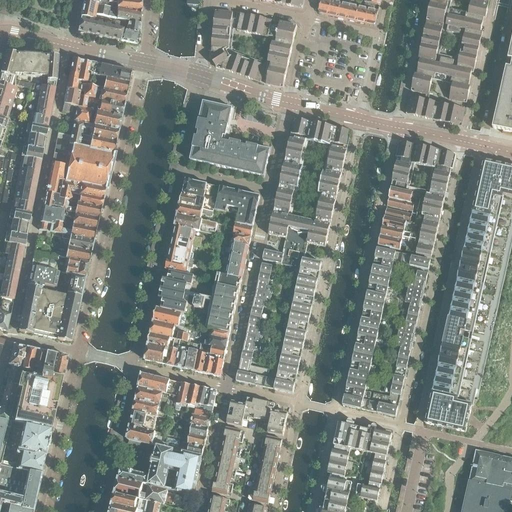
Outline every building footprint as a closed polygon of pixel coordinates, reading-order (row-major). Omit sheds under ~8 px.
[(97,0),(97,4),(96,6),(141,13),(141,2),(131,0),(108,0),(108,1),(105,0),(97,0)] [(278,0),(277,4),(302,9),(304,0),(278,0)] [(327,0),(326,0),(321,0),(319,11),(321,13),(320,14),(328,15),(331,1),(331,0),(327,0)] [(431,5),(418,61),(420,61),(417,75),(415,75),(412,91),(429,95),(431,84),(432,80),(453,84),(452,89),(450,100),(467,103),(470,87),(468,87),(472,73),(473,73),(477,57),(479,49),(483,32),(481,32),(484,18),(486,18),(488,8),(489,2),(478,0),(471,0),(471,3),(469,13),(450,9),(447,21),(444,21),(447,8),(448,5),(431,2),(431,5)] [(84,1),(81,17),(91,19),(94,19),(95,15),(96,10),(95,10),(96,6),(97,4),(84,1)] [(337,18),(340,3),(331,1),(328,15),(337,18)] [(366,23),(370,3),(365,2),(364,8),(359,7),(356,22),(365,24),(366,23)] [(347,20),(350,5),(340,3),(337,18),(347,20)] [(374,4),(370,3),(366,23),(373,25),(373,24),(375,24),(376,24),(378,11),(373,10),(374,4)] [(356,22),(359,7),(350,5),(347,20),(356,22)] [(96,10),(95,15),(126,22),(126,21),(140,24),(141,13),(96,6),(95,10),(96,10)] [(260,83),(267,86),(281,89),(282,82),(285,83),(293,49),(296,33),(293,33),(294,26),(238,14),(236,20),(232,20),(233,13),(219,12),(218,18),(215,18),(212,53),(214,53),(214,57),(211,59),(216,67),(219,66),(223,67),(222,70),(255,81),(256,78),(261,80),(260,83)] [(98,23),(95,36),(104,38),(106,27),(106,24),(103,24),(104,18),(99,18),(98,23)] [(81,19),(78,33),(87,35),(90,21),(81,19)] [(106,27),(104,38),(112,40),(115,29),(114,29),(115,26),(111,25),(112,20),(107,19),(106,24),(106,27)] [(90,21),(87,35),(95,36),(98,23),(90,21)] [(115,29),(112,40),(121,42),(124,31),(124,28),(119,27),(120,22),(116,21),(115,26),(114,29),(115,29)] [(124,28),(124,31),(140,35),(140,24),(126,21),(126,22),(124,28)] [(124,31),(121,42),(137,46),(140,35),(124,31)] [(501,93),(493,129),(503,131),(503,134),(511,135),(511,43),(509,60),(511,60),(511,65),(511,68),(507,67),(501,93)] [(56,82),(58,63),(58,60),(58,57),(49,56),(49,57),(41,56),(23,54),(23,55),(16,55),(16,54),(6,53),(5,56),(0,75),(0,83),(13,87),(13,86),(14,85),(15,81),(15,79),(15,78),(15,75),(46,78),(46,87),(55,89),(56,82)] [(72,60),(69,76),(79,77),(82,62),(73,60),(72,60)] [(82,62),(79,77),(76,92),(79,93),(81,85),(87,86),(89,75),(91,64),(82,62)] [(129,85),(131,73),(91,64),(89,75),(105,79),(105,80),(110,81),(109,81),(112,82),(112,81),(123,84),(123,85),(125,85),(125,84),(129,85)] [(69,76),(66,90),(76,92),(79,77),(69,76)] [(105,80),(102,91),(126,96),(129,85),(125,84),(125,85),(123,85),(123,84),(112,81),(112,82),(109,81),(110,81),(105,80)] [(17,89),(17,88),(13,87),(0,83),(0,94),(14,99),(17,89)] [(94,100),(96,92),(97,88),(87,86),(81,85),(79,93),(78,97),(88,99),(94,100)] [(52,103),(55,89),(46,87),(41,86),(38,100),(52,103)] [(76,92),(66,90),(63,105),(70,106),(72,107),(76,107),(78,97),(79,93),(76,92)] [(126,96),(102,91),(100,101),(101,101),(124,106),(126,96)] [(0,106),(10,109),(14,99),(0,94),(0,106)] [(86,109),(87,103),(88,99),(78,97),(76,107),(77,108),(86,109)] [(406,115),(462,127),(465,109),(410,97),(406,115)] [(50,117),(52,103),(38,100),(36,114),(50,117)] [(101,101),(99,112),(121,117),(124,106),(101,101)] [(203,102),(200,114),(199,121),(190,161),(264,177),(268,160),(270,150),(225,140),(232,109),(203,102)] [(0,117),(7,120),(10,109),(0,106),(0,117)] [(77,108),(74,122),(89,126),(89,125),(92,110),(86,109),(77,108)] [(94,126),(89,125),(89,126),(118,132),(121,117),(99,112),(96,111),(94,126)] [(47,128),(50,117),(36,114),(31,113),(28,125),(47,128)] [(7,125),(8,120),(7,120),(0,117),(0,128),(1,129),(5,130),(6,129),(7,125)] [(345,146),(348,135),(349,131),(297,120),(297,124),(294,135),(296,135),(306,137),(308,138),(308,141),(309,141),(330,146),(331,143),(334,144),(344,146),(345,146)] [(74,122),(71,134),(82,136),(84,127),(93,129),(91,138),(116,143),(118,132),(89,126),(74,122)] [(46,138),(48,128),(47,128),(28,125),(27,124),(26,133),(26,134),(30,135),(45,138),(46,138)] [(71,136),(70,140),(69,145),(113,155),(116,143),(91,138),(90,142),(89,148),(80,146),(81,138),(82,136),(71,134),(71,136)] [(42,146),(42,143),(44,143),(45,138),(30,135),(27,148),(43,151),(44,146),(42,146)] [(320,276),(322,264),(307,260),(304,260),(304,258),(305,254),(306,255),(309,244),(310,244),(326,248),(347,152),(336,149),(332,148),(327,172),(324,171),(319,193),(321,194),(316,222),(313,222),(292,217),(289,216),(296,188),(298,189),(303,167),(300,166),(305,143),(301,142),(291,139),(290,139),(269,235),(285,239),(286,239),(284,250),(285,250),(284,253),(284,255),(278,254),(265,251),(263,261),(264,261),(282,265),(297,268),(295,277),(299,278),(296,294),(291,293),(289,303),(294,304),(290,320),(286,319),(283,329),(288,330),(284,346),(280,345),(278,355),(282,356),(279,372),(273,371),(271,377),(269,377),(270,370),(251,366),(252,363),(253,358),(254,351),(260,352),(264,331),(259,330),(260,324),(266,325),(268,316),(263,314),(264,308),(269,309),(274,288),(269,287),(271,276),(276,277),(278,268),(263,264),(241,361),(241,364),(237,382),(294,395),(296,382),(297,380),(302,357),(302,356),(302,354),(308,330),(308,328),(308,327),(313,304),(314,302),(319,278),(320,276)] [(393,181),(391,188),(392,188),(406,191),(407,184),(408,184),(409,180),(412,164),(436,169),(430,195),(427,194),(422,216),(425,217),(417,255),(426,257),(432,258),(450,175),(447,174),(448,169),(452,170),(452,169),(451,169),(454,154),(402,143),(399,157),(398,157),(398,158),(402,158),(401,163),(397,162),(393,180),(393,181)] [(54,154),(52,164),(65,167),(62,181),(105,191),(106,191),(106,189),(107,182),(108,182),(109,175),(110,168),(111,169),(112,162),(113,156),(114,156),(114,155),(113,155),(69,145),(67,156),(54,154)] [(42,161),(44,151),(43,151),(27,148),(23,147),(23,148),(21,157),(22,157),(41,161),(42,161)] [(39,171),(41,161),(22,157),(21,161),(20,168),(39,171)] [(511,167),(484,161),(426,424),(466,433),(472,408),(472,406),(473,406),(475,398),(477,390),(480,391),(490,344),(511,245),(511,167)] [(58,181),(62,181),(62,182),(62,181),(65,167),(52,164),(46,194),(55,196),(58,181)] [(40,171),(39,171),(20,168),(18,178),(37,182),(40,171)] [(35,193),(37,182),(18,178),(16,189),(35,193)] [(209,183),(187,178),(182,195),(183,195),(205,200),(209,186),(209,183)] [(105,191),(62,181),(62,182),(62,181),(60,191),(103,201),(105,191)] [(216,211),(221,188),(209,186),(205,200),(203,210),(214,212),(214,211),(216,211)] [(259,205),(261,197),(244,193),(236,191),(229,190),(221,188),(216,211),(226,213),(227,212),(228,213),(229,210),(227,210),(228,207),(239,210),(236,224),(253,228),(255,220),(257,212),(259,205)] [(392,188),(390,199),(411,203),(412,203),(413,198),(421,200),(422,195),(406,191),(392,188)] [(35,194),(35,193),(16,189),(14,200),(33,204),(35,194)] [(59,196),(59,197),(59,199),(70,202),(76,203),(78,203),(101,209),(103,201),(60,191),(59,196)] [(59,197),(55,196),(46,194),(43,209),(67,213),(68,209),(69,204),(70,202),(59,199),(59,197)] [(203,210),(205,200),(183,195),(180,205),(203,210)] [(419,209),(420,205),(420,204),(412,203),(411,203),(390,199),(388,206),(413,211),(414,208),(419,209)] [(31,214),(33,204),(14,200),(12,210),(12,211),(31,214)] [(74,210),(68,209),(67,213),(99,220),(101,209),(78,203),(76,209),(74,209),(74,210)] [(214,212),(203,210),(180,205),(178,215),(201,220),(202,214),(213,217),(214,212)] [(43,209),(40,224),(54,227),(55,222),(63,223),(64,217),(73,219),(72,225),(96,230),(99,220),(67,213),(43,209)] [(29,224),(31,214),(12,211),(11,210),(9,219),(9,220),(13,221),(29,224)] [(410,223),(412,215),(387,210),(386,217),(410,223)] [(218,224),(201,220),(178,215),(175,227),(196,232),(215,236),(218,224)] [(410,223),(386,217),(383,227),(405,232),(405,228),(412,230),(411,233),(417,234),(419,224),(410,223)] [(27,224),(12,221),(10,234),(24,237),(27,224)] [(54,227),(40,224),(39,231),(52,233),(62,236),(62,235),(94,241),(96,230),(72,225),(71,232),(62,229),(63,223),(55,222),(54,227)] [(254,228),(253,228),(236,224),(230,223),(229,228),(235,229),(233,234),(236,235),(251,238),(254,228)] [(196,232),(175,227),(173,238),(202,244),(203,239),(195,237),(196,232)] [(383,227),(381,237),(414,244),(415,240),(416,240),(417,235),(417,234),(411,233),(410,239),(403,237),(405,232),(383,227)] [(25,247),(27,237),(26,237),(10,234),(6,233),(6,235),(4,243),(5,243),(24,247),(25,247)] [(62,235),(62,236),(61,239),(68,241),(67,248),(91,253),(94,241),(62,235)] [(249,247),(251,238),(236,235),(235,239),(232,238),(231,243),(249,247)] [(380,247),(410,253),(413,252),(414,244),(381,237),(379,247),(380,247)] [(173,238),(170,248),(192,253),(193,247),(201,248),(202,244),(173,238)] [(22,260),(24,247),(5,243),(3,256),(8,258),(22,260)] [(242,279),(249,247),(231,243),(230,248),(226,247),(225,253),(228,254),(227,259),(224,258),(223,264),(226,264),(223,275),(242,279)] [(56,252),(55,256),(55,257),(61,258),(89,264),(91,253),(67,248),(66,254),(56,252)] [(170,248),(168,259),(194,265),(195,260),(190,259),(192,253),(170,248)] [(401,399),(396,398),(366,392),(370,376),(374,377),(376,367),(372,366),(375,349),(380,350),(382,341),(378,340),(381,323),(386,324),(388,315),(383,314),(387,298),(392,299),(394,289),(389,288),(393,271),(397,273),(399,264),(401,255),(378,249),(343,406),(396,418),(401,399)] [(34,253),(32,267),(58,273),(58,272),(60,258),(61,259),(61,258),(55,257),(55,256),(34,253)] [(401,255),(399,264),(429,271),(431,261),(429,261),(401,255)] [(19,274),(22,260),(8,258),(5,271),(19,274)] [(65,274),(58,272),(58,273),(59,273),(67,275),(86,279),(89,264),(61,258),(61,259),(67,260),(65,274)] [(193,269),(194,265),(168,259),(165,270),(170,271),(189,275),(191,268),(193,269)] [(32,267),(27,289),(42,293),(43,289),(81,297),(86,279),(67,275),(64,289),(56,288),(59,273),(58,273),(32,267)] [(16,287),(19,274),(5,271),(3,284),(16,287)] [(184,303),(188,286),(192,287),(193,282),(194,277),(189,275),(170,271),(168,280),(164,279),(159,299),(163,300),(162,305),(161,309),(186,314),(187,310),(188,304),(184,303)] [(388,383),(386,393),(391,394),(401,396),(428,274),(413,271),(412,276),(417,277),(409,311),(404,310),(402,319),(407,320),(400,354),(395,353),(394,358),(398,359),(393,384),(388,383)] [(235,315),(242,279),(223,275),(221,274),(221,275),(213,312),(212,314),(212,318),(229,321),(229,320),(233,321),(233,320),(233,321),(234,319),(235,315)] [(13,301),(16,287),(3,284),(0,297),(13,300),(13,301)] [(71,344),(81,297),(43,289),(42,293),(27,289),(19,330),(21,333),(71,344)] [(204,310),(206,301),(196,298),(196,299),(194,308),(204,310)] [(13,304),(12,304),(1,301),(0,306),(0,330),(7,333),(13,304)] [(188,315),(186,315),(186,314),(161,309),(157,308),(155,322),(188,329),(189,330),(192,317),(188,316),(188,315)] [(230,334),(233,321),(233,320),(233,321),(229,320),(229,321),(212,318),(209,329),(209,330),(230,334)] [(155,322),(152,334),(180,341),(188,343),(190,335),(187,334),(188,329),(155,322)] [(229,341),(230,334),(209,330),(209,331),(212,332),(211,337),(229,341)] [(178,351),(180,341),(152,334),(150,344),(170,349),(178,351)] [(227,350),(229,341),(211,337),(210,342),(205,341),(205,345),(210,346),(227,350)] [(178,351),(175,368),(185,370),(190,343),(188,343),(180,341),(178,351)] [(190,343),(185,370),(195,372),(201,345),(190,343)] [(170,349),(150,344),(146,361),(166,366),(170,349)] [(201,345),(195,372),(204,374),(208,354),(210,346),(205,345),(201,344),(201,345)] [(22,369),(27,348),(14,345),(8,365),(12,366),(22,369)] [(225,358),(227,350),(210,346),(208,354),(216,356),(225,358)] [(22,369),(20,375),(30,377),(36,351),(27,348),(22,369)] [(175,368),(178,351),(170,349),(166,366),(175,368)] [(42,372),(47,353),(36,351),(30,377),(40,379),(41,375),(35,373),(36,370),(42,372)] [(20,375),(19,378),(17,386),(15,395),(12,404),(10,413),(8,421),(11,422),(13,422),(23,425),(51,431),(63,379),(51,376),(56,355),(47,353),(42,372),(41,375),(40,379),(30,377),(20,375)] [(212,376),(216,356),(208,354),(204,374),(212,376)] [(65,358),(56,355),(51,376),(63,379),(67,360),(65,358)] [(221,378),(225,358),(216,356),(212,376),(221,378)] [(7,370),(6,374),(19,378),(20,375),(22,369),(12,366),(11,371),(7,370)] [(19,378),(6,374),(5,378),(9,379),(7,384),(17,386),(19,378)] [(142,378),(139,389),(174,397),(174,400),(179,402),(183,384),(144,376),(142,378)] [(17,386),(7,384),(6,388),(2,387),(1,391),(15,395),(17,386)] [(179,402),(176,411),(180,412),(182,405),(187,407),(192,387),(183,384),(179,402)] [(192,387),(187,407),(186,413),(195,415),(197,407),(201,389),(192,387)] [(174,397),(139,389),(137,401),(159,406),(160,405),(161,406),(162,398),(168,400),(166,408),(176,410),(176,411),(179,402),(174,400),(174,397)] [(209,390),(201,389),(197,407),(204,408),(205,409),(209,390)] [(205,409),(204,408),(203,411),(213,413),(217,392),(209,390),(205,409)] [(15,395),(1,391),(0,393),(0,395),(4,396),(2,401),(12,404),(15,395)] [(283,437),(286,424),(288,415),(277,413),(279,406),(243,399),(242,405),(232,403),(227,425),(242,428),(244,421),(247,422),(248,417),(254,419),(261,421),(261,420),(267,421),(266,426),(269,427),(268,434),(283,437)] [(0,405),(0,409),(10,413),(12,404),(2,401),(1,406),(0,405)] [(135,410),(157,415),(158,415),(160,408),(159,408),(159,406),(137,401),(135,410)] [(197,407),(195,415),(211,420),(213,413),(203,411),(204,408),(197,407)] [(10,413),(0,409),(0,419),(8,421),(10,413)] [(157,415),(135,410),(131,427),(154,432),(158,416),(157,415)] [(195,415),(186,413),(185,418),(192,419),(191,425),(209,429),(211,420),(195,415)] [(2,461),(10,428),(11,422),(8,421),(0,419),(0,465),(3,466),(4,462),(2,461)] [(346,511),(353,484),(344,482),(345,477),(347,469),(352,470),(354,463),(349,462),(350,454),(351,450),(376,455),(373,467),(369,467),(367,474),(371,475),(368,488),(359,485),(357,496),(356,500),(359,501),(356,511),(377,511),(376,511),(380,490),(381,485),(386,462),(387,457),(388,457),(393,435),(376,431),(377,428),(376,426),(375,425),(373,425),(372,427),(353,423),(353,421),(352,420),(350,420),(349,420),(348,422),(347,425),(339,424),(333,451),(328,473),(336,475),(335,477),(332,477),(331,479),(329,487),(326,486),(324,486),(323,487),(322,489),(323,490),(324,491),(320,510),(318,510),(317,511),(346,511)] [(21,431),(23,425),(13,422),(11,422),(10,428),(12,429),(21,431)] [(4,462),(3,466),(41,475),(42,470),(45,457),(46,457),(52,431),(51,431),(23,425),(21,431),(17,452),(22,453),(18,466),(4,462)] [(192,426),(190,435),(207,439),(209,429),(191,425),(191,426),(192,426)] [(154,432),(131,427),(128,440),(152,446),(156,432),(154,432)] [(226,429),(224,439),(243,444),(245,433),(226,429)] [(205,448),(207,439),(190,435),(188,444),(189,444),(205,448)] [(261,448),(280,452),(282,441),(263,437),(261,448)] [(166,443),(165,447),(175,450),(183,452),(183,449),(184,446),(179,444),(179,441),(167,438),(166,443)] [(224,439),(221,450),(241,454),(242,449),(239,449),(240,444),(243,445),(243,444),(224,439)] [(203,457),(205,448),(189,444),(188,444),(188,445),(190,445),(188,453),(188,454),(203,457)] [(166,490),(174,492),(174,493),(189,496),(194,497),(203,457),(188,454),(188,453),(183,452),(182,455),(175,453),(175,450),(165,447),(165,448),(155,446),(149,475),(135,472),(130,471),(122,469),(119,478),(143,484),(149,485),(166,490)] [(280,452),(261,448),(263,449),(262,454),(259,453),(258,458),(278,462),(280,452)] [(241,454),(221,450),(219,460),(236,464),(237,458),(240,459),(241,454)] [(470,482),(511,491),(511,459),(505,458),(505,457),(498,456),(477,452),(470,482)] [(278,462),(258,458),(257,463),(260,464),(259,469),(275,473),(278,462)] [(219,460),(217,471),(236,475),(237,471),(234,470),(236,464),(219,460)] [(0,508),(1,505),(30,511),(32,511),(34,507),(41,475),(3,466),(0,465),(0,508)] [(255,474),(254,479),(273,483),(275,473),(259,469),(257,475),(255,474)] [(236,475),(217,471),(214,482),(234,486),(234,485),(231,485),(232,479),(235,480),(236,475)] [(143,484),(119,478),(116,494),(126,496),(127,493),(144,497),(143,501),(162,505),(167,507),(170,493),(165,491),(166,490),(149,485),(147,495),(141,493),(143,484)] [(273,483),(254,479),(253,484),(255,485),(254,489),(252,489),(251,490),(271,494),(273,483)] [(234,486),(214,482),(212,493),(231,497),(234,486)] [(511,491),(470,482),(467,496),(463,511),(509,511),(511,504),(511,491)] [(271,494),(251,490),(249,501),(268,506),(271,494)] [(116,494),(113,505),(134,510),(135,507),(137,508),(139,500),(143,501),(144,497),(127,493),(126,496),(116,494)] [(212,497),(209,508),(225,511),(226,505),(229,506),(230,501),(212,497)] [(134,510),(113,505),(111,511),(160,511),(162,505),(143,501),(139,500),(137,508),(135,507),(134,510)]
